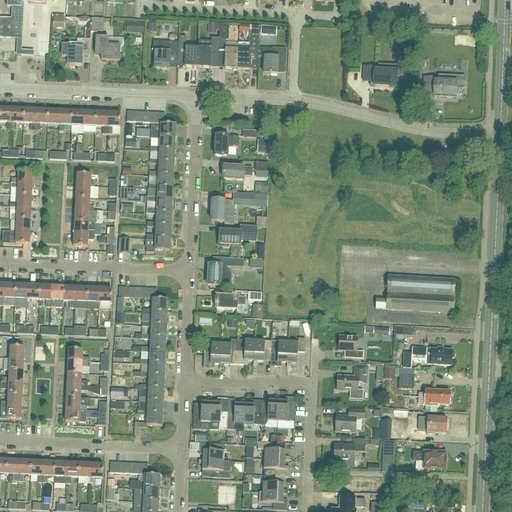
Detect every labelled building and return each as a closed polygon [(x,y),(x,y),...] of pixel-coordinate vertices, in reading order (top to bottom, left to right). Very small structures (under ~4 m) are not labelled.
[(0,39),(18,41),(18,34),(23,34),(24,4),(22,4),(21,0),(7,0),(7,9),(12,9),(11,21),(0,20),(0,39)] [(68,68),(82,68),(83,54),(90,54),(91,42),(90,42),(91,20),(78,19),(78,25),(87,25),(86,32),(84,32),(84,42),(77,42),(77,51),(70,51),(70,48),(63,48),(63,59),(69,60),(68,68)] [(103,33),(104,21),(92,20),(91,34),(97,34),(97,33),(103,33)] [(131,25),(131,34),(143,35),(143,25),(131,25)] [(225,71),(238,72),(239,52),(226,52),(226,43),(228,43),(229,27),(220,26),(219,40),(218,61),(225,62),(225,71)] [(239,52),(238,72),(250,72),(251,63),(258,63),(259,44),(259,38),(260,28),(252,28),(249,28),(248,43),(250,43),(249,53),(239,52)] [(120,63),(121,48),(108,47),(109,40),(96,39),(95,54),(101,54),(101,62),(120,63)] [(198,70),(199,51),(186,50),(186,39),(179,39),(179,45),(178,59),(186,60),(185,69),(198,70)] [(211,51),(199,51),(198,70),(210,70),(211,61),(218,61),(219,40),(212,40),(211,51)] [(154,44),(153,55),(156,55),(155,71),(169,72),(170,59),(178,60),(178,59),(179,45),(154,44)] [(286,63),(286,51),(273,51),(272,60),(265,59),(264,76),(278,77),(279,63),(286,63)] [(372,69),(364,69),(363,83),(375,84),(375,89),(389,89),(389,85),(396,85),(397,78),(405,79),(405,68),(379,67),(378,72),(372,72),(372,69)] [(465,89),(466,79),(439,78),(439,83),(432,83),(432,80),(424,79),(424,94),(435,95),(435,100),(450,100),(449,100),(450,96),(457,97),(457,89),(465,89)] [(12,132),(12,111),(0,110),(0,121),(0,124),(7,125),(6,132),(12,132)] [(24,125),(24,112),(12,111),(12,132),(16,132),(17,125),(24,125)] [(36,133),(37,112),(24,112),(24,125),(31,126),(31,133),(36,133)] [(48,127),(48,113),(37,112),(36,133),(40,133),(41,126),(48,127)] [(60,127),(60,113),(48,113),(48,127),(60,127)] [(72,128),(72,114),(60,113),(60,127),(59,134),(64,134),(64,127),(72,128)] [(84,128),(84,114),(72,114),(72,128),(79,128),(78,132),(83,132),(84,128)] [(96,129),(96,115),(84,114),(84,128),(96,129)] [(107,137),(108,115),(96,115),(96,129),(103,129),(103,136),(107,137)] [(108,115),(107,137),(112,137),(113,130),(120,130),(121,116),(108,115)] [(160,141),(160,139),(176,140),(176,127),(165,126),(159,126),(154,126),(151,126),(150,141),(160,141)] [(72,128),(71,136),(83,136),(84,132),(83,132),(78,132),(79,128),(72,128)] [(242,140),(256,140),(257,133),(243,132),(242,140)] [(238,149),(239,139),(216,138),(215,158),(228,159),(228,148),(238,149)] [(175,152),(176,140),(160,139),(160,141),(160,149),(151,149),(150,153),(159,154),(160,151),(175,152)] [(271,143),(264,142),(263,155),(270,155),(271,143)] [(175,165),(175,152),(160,151),(159,154),(159,162),(151,161),(150,161),(150,166),(159,166),(159,164),(175,165)] [(10,160),(11,152),(2,152),(2,160),(10,160)] [(11,152),(10,160),(19,160),(19,153),(11,152)] [(35,161),(35,153),(26,153),(26,161),(35,161)] [(35,153),(35,161),(43,161),(43,154),(35,153)] [(58,162),(59,154),(50,154),(50,162),(58,162)] [(59,154),(58,162),(67,163),(67,155),(59,154)] [(82,163),(83,156),(74,155),(74,163),(82,163)] [(83,156),(82,163),(91,164),(91,156),(83,156)] [(106,164),(107,157),(98,156),(98,164),(106,164)] [(107,157),(106,164),(115,165),(115,157),(107,157)] [(174,177),(175,165),(159,164),(159,166),(159,174),(150,174),(149,179),(158,179),(158,177),(174,177)] [(255,173),(268,174),(269,165),(255,164),(255,173)] [(252,178),(252,170),(224,169),(224,182),(244,183),(244,177),(252,178)] [(18,186),(32,186),(33,174),(19,173),(19,181),(12,181),(12,186),(18,186)] [(77,176),(77,188),(91,189),(94,189),(95,185),(91,185),(91,177),(77,176)] [(256,190),(255,196),(267,197),(268,177),(261,176),(261,190),(256,190)] [(173,190),(174,177),(158,177),(158,179),(158,187),(150,187),(150,186),(149,186),(148,191),(158,192),(158,189),(173,190)] [(109,190),(117,190),(118,182),(110,182),(109,190)] [(11,186),(11,190),(18,190),(18,198),(32,198),(32,186),(18,186),(12,186),(11,186)] [(90,201),(91,189),(77,188),(76,200),(90,201)] [(173,203),(173,190),(158,189),(158,192),(148,191),(148,199),(140,199),(140,203),(148,204),(157,204),(157,202),(173,203)] [(117,199),(117,190),(109,190),(109,199),(117,199)] [(255,196),(251,196),(250,209),(267,209),(267,197),(255,196)] [(31,210),(32,198),(18,198),(18,205),(10,205),(10,210),(17,210),(31,210)] [(76,200),(75,212),(89,213),(93,214),(94,209),(90,208),(90,201),(76,200)] [(172,215),(173,203),(157,202),(157,204),(157,212),(148,212),(148,216),(157,217),(157,214),(172,215)] [(234,224),(235,204),(212,203),(211,223),(234,224)] [(148,204),(148,212),(157,212),(157,204),(148,204)] [(108,214),(116,214),(116,206),(109,206),(108,214)] [(0,209),(0,219),(8,220),(9,210),(0,209)] [(10,210),(9,221),(10,221),(17,222),(17,210),(10,210)] [(31,222),(31,210),(17,210),(17,222),(31,222)] [(89,213),(75,212),(75,224),(95,225),(97,225),(97,220),(97,214),(89,213)] [(116,223),(116,214),(108,214),(108,223),(116,223)] [(172,228),(172,215),(157,214),(157,217),(156,225),(148,225),(148,224),(147,224),(147,229),(156,230),(156,227),(172,228)] [(30,234),(31,222),(17,222),(16,234),(30,234)] [(95,225),(75,224),(74,236),(95,237),(95,225)] [(171,240),(172,228),(156,227),(156,230),(156,238),(147,237),(141,237),(141,241),(146,241),(146,242),(155,242),(156,240),(171,240)] [(221,234),(220,241),(218,241),(218,248),(229,249),(229,247),(240,247),(241,243),(248,243),(256,243),(257,230),(242,229),(241,235),(221,234)] [(107,238),(115,238),(115,230),(107,230),(107,238)] [(10,246),(30,247),(30,234),(16,234),(10,233),(9,238),(10,238),(10,246)] [(88,242),(95,242),(95,237),(74,236),(74,249),(88,249),(88,242)] [(114,247),(115,238),(107,238),(107,246),(108,247),(113,247),(114,247)] [(170,254),(171,240),(156,240),(155,242),(155,250),(147,250),(146,250),(146,255),(155,255),(155,253),(170,254)] [(128,255),(129,242),(120,242),(119,254),(128,255)] [(243,270),(243,262),(229,261),(228,268),(209,267),(208,288),(221,289),(230,289),(231,278),(231,269),(243,270)] [(251,262),(250,270),(263,271),(263,262),(251,262)] [(454,316),(456,282),(388,278),(387,302),(376,301),(376,311),(454,316)] [(4,300),(3,307),(8,307),(8,301),(15,301),(16,287),(4,286),(3,300),(4,300)] [(27,310),(27,302),(28,288),(16,287),(15,301),(15,310),(27,310)] [(39,302),(40,288),(28,288),(27,302),(39,302)] [(51,310),(52,289),(40,288),(39,302),(47,302),(46,309),(51,310)] [(52,289),(51,310),(56,310),(63,310),(63,303),(64,289),(52,289)] [(75,304),(76,290),(64,289),(63,303),(70,304),(70,311),(75,311),(75,304)] [(75,304),(75,311),(87,312),(87,304),(88,290),(76,290),(75,304)] [(99,305),(100,291),(88,290),(87,304),(94,305),(94,312),(99,312),(99,305)] [(99,305),(112,306),(112,292),(100,291),(99,305)] [(261,303),(262,295),(249,295),(248,302),(261,303)] [(245,307),(245,299),(217,298),(217,311),(237,312),(237,307),(245,307)] [(168,302),(156,301),(153,301),(152,312),(144,312),(144,311),(143,311),(143,316),(152,317),(152,314),(168,315),(168,302)] [(252,318),(261,319),(261,306),(252,306),(252,318)] [(167,327),(168,315),(152,314),(152,317),(152,325),(143,324),(142,329),(151,329),(151,327),(167,327)] [(2,327),(2,335),(10,336),(11,328),(2,327)] [(166,340),(167,327),(151,327),(151,329),(151,337),(143,337),(135,336),(135,341),(142,341),(142,342),(151,342),(151,339),(166,340)] [(26,336),(26,329),(18,328),(17,336),(26,336)] [(26,329),(26,336),(34,337),(35,329),(26,329)] [(50,337),(50,330),(42,329),(41,337),(50,337)] [(74,329),(74,331),(74,339),(86,339),(86,330),(74,329)] [(398,329),(397,336),(412,338),(412,330),(398,329)] [(50,330),(50,337),(58,338),(59,330),(50,330)] [(74,339),(74,331),(66,330),(65,338),(74,339)] [(98,340),(98,332),(90,332),(89,339),(98,340)] [(98,332),(98,340),(106,340),(107,332),(98,332)] [(166,353),(166,340),(151,339),(151,342),(150,350),(142,350),(142,349),(133,349),(133,354),(142,354),(150,355),(150,352),(166,353)] [(363,361),(364,354),(357,353),(357,340),(340,339),(339,353),(351,353),(351,360),(363,361)] [(287,365),(287,369),(291,369),(291,365),(297,365),(297,366),(298,354),(305,355),(306,341),(298,341),(298,345),(289,345),(289,344),(288,344),(288,345),(287,365)] [(238,353),(238,342),(232,342),(232,346),(231,346),(231,347),(222,347),(222,346),(221,346),(220,366),(220,371),(224,371),(224,370),(224,366),(230,367),(229,368),(230,368),(230,366),(237,367),(238,353)] [(254,364),(255,343),(246,343),(246,342),(238,342),(238,353),(237,367),(248,367),(247,367),(248,363),(254,363),(253,364),(254,364)] [(255,343),(254,364),(253,364),(253,368),(257,368),(257,367),(257,363),(263,363),(263,364),(264,364),(264,363),(271,363),(271,360),(271,355),(272,343),(264,343),(264,344),(256,343),(255,343)] [(271,360),(271,363),(270,368),(281,369),(281,368),(281,364),(287,365),(288,345),(279,344),(272,343),(271,355),(271,360)] [(220,366),(221,346),(221,347),(212,346),(205,346),(203,370),(214,371),(214,370),(214,366),(220,366)] [(10,361),(24,362),(25,349),(11,349),(10,361)] [(454,360),(454,354),(452,354),(452,352),(413,350),(412,356),(412,366),(451,367),(452,360),(454,360)] [(69,351),(68,364),(82,364),(90,365),(90,360),(83,360),(83,352),(69,351)] [(101,365),(109,366),(109,357),(109,352),(104,352),(104,357),(101,357),(101,365)] [(150,365),(165,365),(166,353),(150,352),(150,355),(142,354),(141,362),(134,362),(134,366),(141,367),(150,367),(150,365)] [(403,371),(412,371),(412,366),(412,356),(404,356),(403,371)] [(23,374),(24,362),(10,361),(9,373),(23,374)] [(90,365),(82,364),(68,364),(68,376),(82,376),(82,369),(89,369),(90,365)] [(108,374),(109,366),(101,365),(101,374),(108,374)] [(140,379),(149,380),(149,377),(165,378),(165,365),(150,365),(150,367),(141,367),(141,374),(140,374),(134,374),(134,379),(140,379)] [(338,378),(338,392),(351,393),(351,401),(363,401),(363,393),(358,393),(358,385),(366,385),(367,369),(355,368),(355,379),(338,378)] [(385,370),(385,379),(394,380),(395,370),(385,370)] [(399,377),(398,391),(413,392),(414,378),(414,372),(399,371),(399,377)] [(23,386),(23,374),(9,373),(9,380),(2,380),(2,384),(9,385),(23,386)] [(82,384),(82,376),(68,376),(67,388),(88,389),(88,384),(82,384)] [(164,390),(165,378),(149,377),(149,380),(149,388),(140,387),(139,392),(148,392),(149,390),(164,390)] [(100,389),(108,390),(108,381),(100,381),(100,389)] [(22,398),(23,386),(9,385),(2,384),(1,391),(8,392),(8,397),(22,398)] [(88,394),(88,389),(67,388),(67,400),(81,400),(81,393),(88,394)] [(107,398),(108,390),(100,389),(100,398),(107,398)] [(164,403),(164,390),(149,390),(148,392),(148,400),(140,400),(139,400),(139,405),(148,405),(148,402),(164,403)] [(112,391),(111,399),(123,399),(123,392),(112,391)] [(450,394),(426,392),(425,408),(437,408),(438,408),(438,407),(449,407),(450,394)] [(22,410),(22,398),(8,397),(8,404),(1,404),(1,409),(3,409),(8,409),(22,410)] [(277,424),(278,399),(274,398),(274,399),(275,399),(275,403),(269,403),(269,402),(268,402),(268,403),(262,403),(260,427),(265,427),(268,423),(268,422),(277,423),(277,424)] [(278,399),(277,424),(278,423),(287,423),(286,424),(287,424),(287,423),(294,424),(295,399),(284,399),(284,400),(284,403),(278,403),(278,399)] [(80,407),(81,400),(67,400),(66,412),(86,413),(87,408),(80,407)] [(210,432),(210,425),(211,404),(212,404),(212,400),(208,400),(208,401),(208,405),(202,404),(201,404),(201,418),(194,418),(193,431),(210,432)] [(220,425),(219,431),(227,431),(228,401),(217,400),(217,401),(218,401),(217,405),(212,405),(212,404),(211,404),(210,425),(211,425),(211,424),(220,425)] [(243,426),(243,427),(244,427),(245,406),(245,402),(241,402),(242,402),(241,407),(236,406),(236,401),(228,401),(227,431),(234,432),(234,426),(235,427),(235,426),(243,426)] [(163,416),(164,403),(148,402),(148,405),(147,413),(139,413),(139,412),(138,412),(138,417),(147,418),(147,415),(163,416)] [(260,427),(262,403),(251,402),(251,403),(251,407),(245,407),(245,406),(244,427),(244,426),(253,427),(254,427),(260,427)] [(99,413),(106,414),(107,405),(99,405),(99,413)] [(21,422),(22,410),(8,409),(3,409),(3,413),(7,414),(7,421),(21,422)] [(66,412),(66,424),(80,425),(86,425),(86,413),(66,412)] [(365,421),(365,413),(349,412),(349,419),(336,418),(336,434),(356,435),(356,421),(365,421)] [(106,428),(106,422),(106,414),(99,413),(98,421),(98,427),(106,428)] [(162,429),(163,416),(147,415),(147,418),(147,426),(138,425),(138,430),(147,430),(147,428),(162,429)] [(419,420),(419,433),(427,433),(427,437),(435,437),(435,436),(446,436),(447,430),(447,429),(448,423),(448,421),(428,420),(428,421),(419,420)] [(381,430),(391,430),(391,422),(382,421),(381,430)] [(365,454),(365,441),(353,441),(353,448),(335,447),(334,463),(344,463),(344,468),(345,469),(352,470),(354,468),(354,464),(355,454),(365,454)] [(396,467),(397,444),(384,443),(382,466),(396,467)] [(285,463),(289,463),(289,459),(285,459),(285,453),(286,453),(286,452),(285,452),(286,445),(258,444),(258,452),(265,452),(265,461),(264,461),(264,462),(285,463)] [(204,456),(204,462),(203,462),(203,463),(224,464),(224,463),(223,463),(224,454),(224,455),(224,454),(224,447),(213,446),(200,446),(199,456),(200,456),(204,456)] [(425,455),(414,454),(413,463),(424,464),(424,470),(445,471),(446,462),(447,461),(447,458),(446,457),(446,456),(425,455)] [(18,484),(19,463),(7,462),(7,476),(14,477),(14,483),(18,484)] [(230,481),(231,464),(224,464),(203,463),(203,462),(199,462),(199,466),(203,466),(203,472),(202,472),(213,473),(212,480),(230,481)] [(284,463),(285,463),(264,462),(265,462),(265,471),(264,471),(264,478),(275,479),(284,479),(288,479),(289,469),(288,469),(284,469),(284,463)] [(31,478),(31,464),(19,463),(18,484),(23,484),(24,477),(31,478)] [(42,485),(43,464),(31,464),(31,478),(38,478),(37,485),(42,485)] [(55,479),(55,465),(43,464),(42,485),(47,485),(48,478),(55,479)] [(67,465),(55,465),(55,479),(54,486),(66,486),(67,465)] [(79,480),(79,466),(67,465),(66,486),(71,486),(71,480),(79,480)] [(91,480),(91,467),(79,466),(79,480),(91,480)] [(91,467),(91,480),(90,484),(95,484),(95,481),(103,481),(104,467),(91,467)] [(160,477),(148,477),(144,477),(144,484),(130,483),(130,491),(135,492),(144,492),(144,490),(159,490),(160,477)] [(283,486),(284,479),(275,479),(264,478),(263,485),(264,485),(264,494),(263,494),(263,495),(284,496),(288,497),(288,492),(287,492),(283,492),(283,487),(284,487),(284,486),(283,486)] [(135,492),(134,504),(143,505),(143,502),(159,503),(159,490),(144,490),(144,492),(135,492)] [(283,502),(283,496),(284,496),(263,495),(261,495),(260,505),(274,505),(273,511),(286,511),(287,502),(286,502),(283,502)] [(365,510),(366,501),(354,501),(354,500),(341,500),(340,511),(335,511),(332,511),(355,511),(355,509),(365,510)] [(158,511),(159,503),(143,502),(143,505),(142,511),(158,511)]
